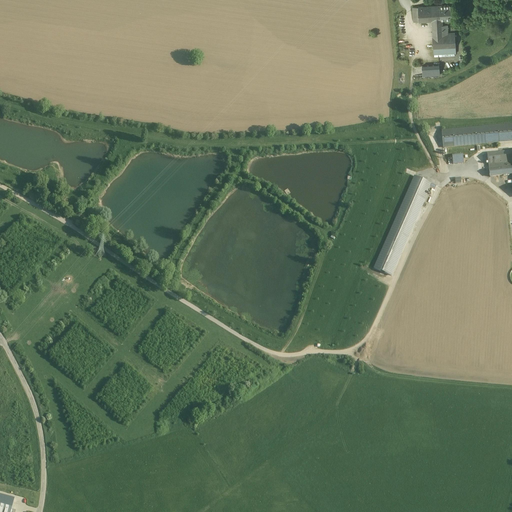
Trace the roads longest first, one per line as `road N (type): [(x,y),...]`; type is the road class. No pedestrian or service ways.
road 1 (track): [(201,511),(335,408),(441,180),(470,168),(483,150),(511,143)]
road 2 (track): [(0,184),(267,351),(361,353)]
road 3 (track): [(441,180),(410,122),(407,0)]
road 4 (unclassified): [(1,337),(40,426),(38,511)]
